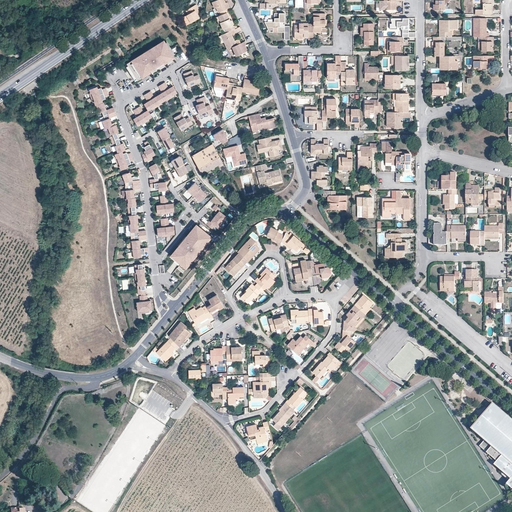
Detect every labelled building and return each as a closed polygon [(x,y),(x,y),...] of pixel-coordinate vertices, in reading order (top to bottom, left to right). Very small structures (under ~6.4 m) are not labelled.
[(227,13),(228,12),(227,8),(229,7),(227,2),(225,3),(223,0),(215,0),(211,2),(214,8),(216,7),(218,12),(219,11),(221,15),(227,13)] [(396,9),(396,1),(402,1),(402,0),(384,0),(384,1),(379,1),(379,9),(396,9)] [(432,0),(433,0),(436,0),(436,4),(433,4),(433,9),(444,9),(444,8),(443,0),(432,0)] [(482,0),(482,9),(477,9),(477,14),(491,14),(491,3),(493,3),(492,0),(482,0)] [(197,13),(195,10),(198,9),(198,8),(196,4),(185,11),(187,14),(183,17),(186,25),(199,18),(197,13)] [(233,30),(237,28),(235,23),(233,24),(232,20),(230,20),(227,13),(221,15),(218,16),(221,22),(220,23),(222,29),(225,28),(227,32),(230,31),(233,30)] [(284,39),(289,39),(289,26),(284,26),(284,13),(274,13),(274,22),(265,22),(269,32),(273,32),(273,27),(277,27),(277,32),(284,32),(284,39)] [(308,37),(308,40),(313,40),(313,32),(327,32),(327,26),(325,26),(325,18),(325,13),(313,13),(313,23),(308,23),(308,37)] [(403,37),(415,37),(415,33),(408,33),(408,29),(407,29),(407,25),(408,25),(408,18),(391,18),(391,21),(392,21),(392,24),(389,24),(389,29),(396,29),(396,27),(402,27),(402,37),(403,37)] [(485,18),(474,18),(474,37),(481,36),(489,36),(489,33),(485,32),(485,18)] [(441,37),(450,37),(450,31),(450,29),(457,29),(457,20),(439,20),(439,24),(442,24),(442,27),(439,27),(439,32),(441,32),(441,37)] [(308,37),(308,23),(299,23),(298,25),(294,25),(294,38),(302,38),(303,37),(308,37)] [(360,23),(360,35),(364,36),(364,39),(364,44),(373,44),(373,23),(360,23)] [(221,35),(226,49),(232,47),(236,45),(230,31),(227,32),(221,35)] [(493,41),(493,36),(489,36),(481,36),(481,42),(481,50),(492,50),(492,46),(492,41),(493,41)] [(402,37),(392,37),(392,41),(389,41),(389,51),(400,51),(400,46),(398,46),(398,42),(400,42),(403,42),(403,37),(402,37)] [(434,50),(434,56),(439,56),(444,55),(444,42),(445,42),(445,40),(456,40),(455,37),(452,37),(450,37),(441,37),(439,37),(433,37),(433,42),(431,42),(431,47),(433,47),(434,47),(434,50)] [(165,43),(164,41),(154,47),(154,48),(152,50),(145,54),(141,56),(140,55),(125,65),(135,82),(150,72),(150,71),(156,67),(163,62),(164,64),(174,57),(173,55),(169,49),(165,43)] [(246,45),(244,41),(236,45),(232,47),(236,56),(246,52),(245,50),(243,46),(245,45),(246,45)] [(408,63),(408,55),(395,55),(395,65),(395,69),(406,69),(406,63),(408,63)] [(457,69),(457,61),(455,61),(455,56),(444,55),(439,56),(439,63),(441,63),(441,69),(457,69)] [(494,61),(494,55),(473,55),(474,68),(478,68),(478,69),(487,69),(487,61),(494,61)] [(303,67),(303,56),(298,56),(298,63),(285,63),(285,72),(291,72),(291,80),(298,80),(298,74),(303,74),(303,67)] [(341,62),(340,56),(335,56),(335,63),(327,63),(326,78),(336,78),(336,71),(341,72),(341,62)] [(341,72),(341,79),(345,79),(345,84),(354,84),(354,69),(346,69),(346,61),(341,62),(341,72)] [(378,68),(378,66),(368,66),(368,63),(364,63),(365,79),(378,79),(378,75),(378,68)] [(307,67),(303,67),(303,74),(303,81),(312,81),(317,81),(317,69),(307,70),(307,67)] [(194,77),(191,71),(183,74),(188,87),(201,82),(198,75),(194,77)] [(400,88),(400,74),(393,74),(391,75),(385,75),(385,81),(388,81),(388,88),(400,88)] [(229,78),(222,76),(216,75),(214,86),(221,88),(224,88),(227,89),(228,85),(228,82),(229,78)] [(248,79),(244,79),(244,81),(243,87),(242,92),(258,95),(260,84),(255,83),(248,82),(248,79)] [(178,94),(174,87),(170,89),(165,82),(162,84),(170,98),(174,96),(175,96),(178,94)] [(435,83),(431,83),(432,94),(446,94),(446,83),(435,83)] [(170,98),(162,84),(158,86),(162,92),(159,95),(163,103),(167,101),(167,100),(170,98)] [(226,93),(226,97),(240,100),(242,92),(243,87),(237,86),(237,89),(233,88),(233,86),(228,85),(227,89),(226,93)] [(93,97),(107,92),(106,88),(102,89),(99,90),(98,89),(97,86),(90,89),(91,93),(92,93),(93,97)] [(163,103),(159,95),(155,97),(151,91),(147,93),(156,107),(159,104),(160,105),(163,103)] [(105,97),(109,95),(107,92),(93,97),(95,101),(94,101),(96,105),(103,102),(102,100),(102,98),(105,97)] [(156,107),(147,93),(144,95),(148,101),(144,104),(148,110),(149,112),(152,110),(153,109),(152,109),(156,107)] [(406,93),(393,93),(393,100),(395,100),(396,100),(397,112),(408,112),(408,99),(406,99),(406,93)] [(206,101),(205,97),(197,100),(199,105),(197,106),(200,115),(208,112),(208,115),(213,113),(211,106),(206,108),(204,102),(206,101)] [(324,110),(322,110),(322,116),(322,121),(326,121),(326,117),(326,113),(336,113),(336,99),(326,99),(326,104),(326,110),(324,110)] [(375,114),(378,114),(378,112),(378,102),(378,100),(365,100),(365,114),(371,114),(370,111),(375,111),(375,114)] [(104,115),(115,111),(114,107),(107,110),(104,102),(103,102),(96,105),(100,113),(102,112),(104,115)] [(149,112),(148,110),(144,112),(140,106),(137,108),(144,121),(148,118),(148,119),(149,119),(149,120),(153,118),(149,112)] [(322,121),(322,116),(317,116),(317,107),(311,107),(311,110),(305,110),(305,116),(309,116),(309,124),(313,124),(313,121),(316,121),(316,124),(316,131),(322,131),(322,121)] [(144,121),(137,108),(133,110),(137,116),(133,119),(138,126),(141,124),(141,123),(144,121)] [(359,127),(359,109),(346,109),(346,120),(351,120),(351,122),(354,122),(354,123),(354,127),(359,127)] [(113,126),(110,118),(117,115),(115,111),(104,115),(105,119),(103,121),(106,128),(108,127),(113,126)] [(409,117),(409,112),(408,112),(397,112),(394,112),(387,112),(387,127),(394,127),(394,128),(399,128),(400,122),(400,119),(402,120),(402,117),(409,117)] [(181,113),(174,117),(181,130),(193,122),(189,116),(185,119),(181,113)] [(259,113),(248,116),(252,131),(257,130),(263,129),(264,130),(276,127),(274,117),(266,119),(266,121),(261,118),(259,113)] [(119,132),(116,124),(113,126),(108,127),(111,135),(113,134),(116,132),(119,132)] [(158,131),(163,140),(169,137),(170,137),(166,127),(158,131)] [(231,140),(223,128),(213,134),(216,139),(220,139),(223,145),(231,140)] [(163,140),(167,150),(174,147),(169,137),(163,140)] [(282,148),(280,140),(271,142),(270,137),(258,139),(259,144),(256,145),(258,153),(268,150),(270,157),(279,155),(277,149),(282,148)] [(328,153),(328,139),(323,139),(323,143),(315,143),(315,139),(311,139),(311,154),(328,153)] [(143,155),(145,162),(149,160),(148,159),(152,157),(155,155),(148,141),(144,143),(148,150),(144,152),(145,154),(143,155)] [(396,156),(396,151),(392,151),(392,141),(382,141),(382,151),(385,151),(386,162),(392,162),(392,165),(396,165),(396,156)] [(126,150),(123,143),(121,143),(117,145),(115,146),(118,153),(123,151),(126,150)] [(372,152),(377,152),(377,143),(370,143),(370,146),(360,146),(360,155),(358,155),(358,166),(371,166),(371,160),(368,160),(368,156),(372,156),(372,152)] [(202,174),(222,162),(212,144),(192,156),(202,174)] [(237,146),(224,149),(226,157),(232,155),(235,166),(247,162),(245,153),(239,155),(237,146)] [(119,162),(133,156),(131,153),(128,154),(124,155),(123,153),(123,151),(118,153),(115,154),(116,157),(116,158),(117,157),(119,162)] [(352,170),(352,151),(347,152),(347,157),(339,157),(339,170),(352,170)] [(396,165),(396,167),(403,167),(403,170),(410,169),(410,153),(404,153),(404,154),(401,154),(400,156),(396,156),(396,165)] [(128,164),(127,163),(130,161),(134,160),(133,156),(119,162),(120,165),(119,166),(121,170),(129,167),(128,164)] [(172,161),(176,168),(184,164),(180,156),(172,161)] [(156,163),(149,167),(153,175),(155,174),(158,172),(160,171),(156,163)] [(265,163),(255,166),(260,186),(267,184),(267,185),(272,184),(272,183),(282,180),(279,169),(265,173),(264,170),(267,170),(265,163)] [(176,168),(180,176),(188,171),(184,164),(176,168)] [(311,171),(312,180),(316,180),(316,184),(318,184),(318,185),(323,185),(323,184),(327,184),(327,179),(321,179),(321,171),(327,171),(327,166),(323,166),(323,165),(319,165),(319,167),(316,166),(316,171),(311,171)] [(133,180),(130,172),(123,174),(126,182),(128,181),(128,185),(141,184),(140,180),(133,180),(132,180),(133,180)] [(446,182),(446,190),(449,190),(455,190),(455,186),(456,186),(456,173),(451,173),(451,176),(442,176),(442,182),(446,182)] [(167,190),(166,181),(159,182),(150,183),(151,187),(155,187),(158,187),(159,188),(159,191),(167,190)] [(200,188),(194,183),(187,191),(193,196),(200,188)] [(471,183),(466,183),(466,190),(466,204),(472,204),(472,201),(479,201),(479,185),(473,185),(473,187),(470,187),(471,185),(471,183)] [(135,197),(134,189),(141,188),(141,184),(128,185),(129,189),(126,190),(127,198),(128,198),(135,197)] [(207,194),(200,188),(193,196),(200,202),(207,194)] [(488,190),(485,190),(485,200),(489,200),(489,207),(495,207),(495,206),(500,206),(500,188),(495,188),(495,190),(495,192),(489,192),(488,190)] [(396,190),(392,191),(392,198),(392,199),(390,199),(390,201),(388,201),(388,198),(382,198),(382,217),(391,217),(391,213),(396,213),(396,190)] [(401,198),(401,191),(396,190),(396,213),(403,213),(403,220),(409,220),(409,206),(410,206),(410,198),(401,198)] [(455,190),(449,190),(449,195),(445,194),(445,205),(445,209),(455,209),(455,203),(458,203),(458,195),(457,195),(456,190),(455,190)] [(333,191),(323,191),(323,196),(327,196),(328,209),(338,209),(346,209),(346,195),(335,196),(335,191),(333,191)] [(168,195),(160,196),(161,204),(156,204),(157,213),(161,212),(166,211),(170,211),(174,211),(173,203),(169,203),(168,195)] [(136,210),(135,206),(136,205),(135,197),(128,198),(128,202),(127,202),(127,203),(128,207),(128,211),(136,210)] [(357,205),(360,205),(363,205),(363,212),(363,217),(372,217),(372,197),(357,197),(357,205)] [(206,218),(204,221),(209,226),(212,223),(215,225),(216,223),(219,220),(222,216),(224,214),(219,210),(221,209),(216,204),(213,208),(215,210),(207,219),(206,218)] [(138,222),(137,214),(136,214),(136,210),(128,211),(128,215),(129,215),(129,219),(130,219),(131,223),(137,222),(138,222)] [(169,226),(168,217),(161,218),(162,227),(157,227),(158,235),(162,235),(162,234),(166,234),(170,233),(170,234),(171,234),(175,233),(174,225),(169,226)] [(138,231),(137,222),(131,223),(130,223),(131,232),(134,231),(134,235),(146,234),(146,230),(138,231)] [(435,244),(447,245),(447,238),(447,232),(442,232),(442,223),(435,224),(435,244)] [(503,232),(503,223),(499,223),(499,226),(485,226),(485,232),(485,238),(499,238),(499,234),(499,231),(503,232)] [(190,255),(193,252),(195,249),(199,252),(205,245),(201,242),(204,238),(208,234),(198,225),(195,228),(194,227),(191,231),(192,232),(190,235),(187,238),(186,237),(183,240),(185,241),(183,244),(181,243),(169,257),(175,261),(180,265),(179,266),(177,268),(183,273),(186,268),(194,258),(190,255)] [(285,232),(284,235),(281,241),(285,245),(287,242),(292,247),(296,250),(299,247),(301,249),(304,245),(290,233),(289,235),(288,234),(291,228),(288,226),(285,232)] [(466,239),(466,226),(447,226),(447,232),(447,238),(451,239),(458,239),(466,239)] [(281,241),(284,235),(277,232),(278,230),(270,227),(266,236),(271,238),(277,241),(276,243),(280,245),(281,241)] [(471,245),(485,245),(485,238),(485,232),(471,232),(471,245)] [(188,233),(180,242),(181,243),(183,240),(186,237),(188,234),(188,233)] [(389,238),(391,238),(393,238),(393,242),(391,242),(391,248),(384,248),(385,257),(403,257),(403,251),(407,251),(407,242),(401,242),(401,238),(400,238),(400,233),(389,233),(389,238)] [(139,239),(147,238),(146,234),(134,235),(135,240),(132,240),(133,248),(140,247),(139,239)] [(251,238),(237,253),(238,253),(247,261),(250,257),(249,256),(255,250),(256,251),(258,248),(255,246),(254,244),(256,242),(251,238)] [(310,250),(304,245),(301,249),(306,253),(310,250)] [(148,251),(148,247),(140,247),(133,248),(134,257),(141,256),(141,253),(141,251),(145,251),(148,251)] [(247,261),(248,262),(259,249),(258,248),(256,251),(255,250),(249,256),(250,257),(247,261)] [(247,261),(238,253),(225,268),(231,275),(240,265),(241,267),(247,261)] [(312,275),(310,261),(305,262),(305,260),(300,261),(301,268),(293,269),(295,280),(303,278),(303,280),(308,279),(308,277),(312,276),(312,275)] [(312,261),(310,261),(312,275),(316,275),(316,273),(321,272),(321,274),(322,278),(328,277),(331,273),(330,267),(324,267),(324,263),(316,264),(316,262),(314,263),(312,261)] [(142,263),(135,264),(135,268),(136,268),(136,272),(136,273),(137,273),(138,281),(137,281),(138,285),(137,285),(138,294),(146,293),(145,284),(146,284),(144,267),(143,267),(142,263)] [(240,265),(231,275),(233,276),(241,267),(240,265)] [(258,277),(255,281),(257,283),(264,289),(267,286),(270,283),(269,282),(272,279),(275,276),(266,268),(262,272),(264,273),(261,276),(259,279),(258,277)] [(477,282),(477,278),(477,270),(466,269),(466,280),(466,282),(465,282),(465,287),(473,287),(473,291),(480,291),(480,282),(477,282)] [(455,279),(460,280),(460,272),(455,272),(455,275),(449,275),(449,277),(444,277),(440,277),(440,289),(448,289),(449,291),(455,291),(455,279)] [(270,283),(267,286),(269,288),(275,281),(272,279),(269,282),(270,283)] [(261,293),(264,290),(264,289),(257,283),(254,286),(252,283),(244,292),(245,293),(241,297),(247,303),(250,300),(253,297),(254,298),(260,292),(261,293)] [(485,292),(485,303),(490,303),(490,308),(497,308),(497,303),(502,303),(503,303),(503,294),(504,287),(498,288),(498,293),(498,295),(491,295),(492,294),(492,292),(485,292)] [(211,305),(207,307),(211,314),(215,312),(224,307),(217,295),(208,300),(211,305)] [(357,301),(354,305),(363,313),(369,306),(372,303),(363,295),(360,298),(361,299),(359,302),(357,301)] [(145,310),(144,300),(137,301),(138,311),(141,310),(145,310)] [(152,309),(151,300),(144,300),(145,310),(149,309),(152,309)] [(350,332),(353,332),(356,329),(354,327),(352,325),(360,317),(362,318),(365,315),(363,313),(354,305),(346,314),(348,316),(343,322),(342,330),(350,332)] [(208,319),(212,317),(211,314),(207,307),(206,306),(202,308),(201,307),(196,310),(189,314),(196,325),(207,318),(208,319)] [(313,309),(308,309),(308,311),(309,321),(309,322),(314,321),(314,323),(323,323),(323,312),(317,313),(317,309),(313,310),(313,309)] [(309,321),(308,311),(298,311),(298,310),(290,310),(291,319),(296,319),(296,323),(305,323),(305,321),(309,321)] [(289,326),(285,314),(281,316),(281,317),(273,319),(272,318),(268,319),(271,331),(276,329),(284,327),(289,326)] [(352,325),(354,327),(362,318),(360,317),(352,325)] [(170,338),(179,347),(186,339),(185,338),(189,332),(185,328),(186,326),(181,321),(168,336),(170,338)] [(350,332),(342,330),(342,338),(334,346),(340,351),(345,346),(346,348),(348,349),(355,342),(350,338),(350,332)] [(314,343),(306,335),(303,338),(300,336),(295,341),(293,339),(287,345),(298,355),(308,343),(311,346),(314,343)] [(176,350),(179,347),(170,338),(156,352),(164,360),(172,352),(175,348),(176,350)] [(226,354),(226,346),(222,346),(222,348),(216,348),(216,350),(213,350),(210,350),(211,361),(222,361),(222,354),(226,354)] [(226,354),(226,362),(230,361),(230,359),(241,359),(241,347),(236,347),(230,347),(230,346),(226,346),(226,354)] [(255,364),(263,364),(266,364),(266,366),(270,366),(269,358),(265,358),(265,355),(260,355),(259,351),(252,351),(252,356),(255,356),(255,364)] [(173,354),(172,352),(164,360),(166,362),(173,354)] [(330,370),(339,361),(329,353),(328,355),(328,356),(321,363),(312,372),(316,375),(318,378),(319,378),(328,369),(330,370)] [(511,369),(511,360),(505,354),(500,360),(511,369)] [(200,371),(206,371),(205,363),(200,363),(200,367),(200,370),(192,370),(188,370),(189,378),(196,377),(196,379),(201,379),(200,371)] [(271,381),(271,377),(264,377),(259,377),(259,381),(253,382),(253,389),(253,391),(253,393),(257,393),(259,393),(260,397),(265,397),(268,394),(268,388),(267,381),(271,381)] [(228,399),(227,390),(222,390),(222,383),(212,383),(213,393),(214,393),(215,397),(219,397),(219,394),(222,394),(222,399),(228,399)] [(288,400),(285,402),(293,409),(303,398),(301,397),(306,392),(300,386),(288,400)] [(232,389),(227,389),(227,390),(228,399),(228,400),(235,400),(235,397),(243,396),(243,387),(232,387),(232,389)] [(278,430),(294,411),(293,409),(285,402),(279,410),(280,411),(272,419),(275,422),(272,425),(278,430)] [(511,419),(493,403),(472,428),(485,439),(479,446),(486,452),(497,461),(494,464),(511,478),(506,483),(511,488),(511,419)] [(269,430),(267,422),(262,423),(263,426),(258,427),(259,429),(257,429),(256,424),(246,427),(248,436),(250,435),(251,440),(256,439),(257,442),(261,441),(261,439),(266,438),(265,431),(269,430)]
